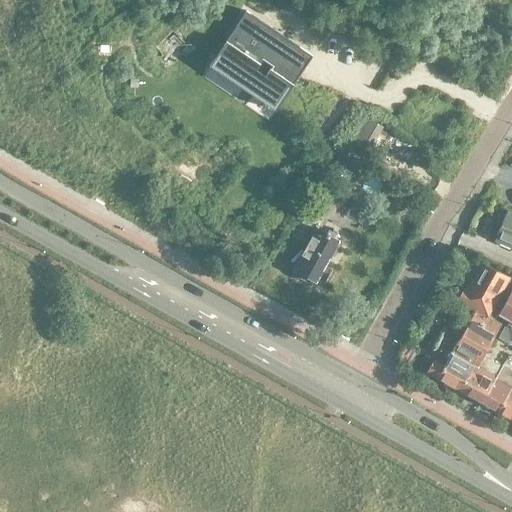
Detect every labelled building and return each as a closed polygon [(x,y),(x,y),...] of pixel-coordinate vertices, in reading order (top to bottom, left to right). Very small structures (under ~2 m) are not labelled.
[(230,35),(207,68),(273,113),(295,80),(312,56),(287,39),(269,27),(246,11),(230,35)] [(364,150),(378,125),(366,117),(351,142),(364,150)] [(318,174),(306,195),(319,202),(331,181),(318,174)] [(511,213),(509,212),(496,240),(511,246),(511,213)] [(315,281),(338,239),(315,227),(293,268),(315,281)] [(475,310),(488,317),(510,278),(482,262),(466,290),(482,299),(475,310)] [(475,311),(454,348),(469,357),(473,351),(475,352),(478,348),(482,351),(485,352),(500,324),(488,317),(475,310),(482,299),(466,290),(463,288),(456,301),(475,311)] [(511,289),(499,314),(511,320),(511,289)] [(505,326),(498,338),(510,345),(509,329),(505,326)] [(407,368),(417,350),(405,344),(398,356),(401,365),(407,368)] [(469,357),(454,348),(444,366),(433,360),(426,372),(458,391),(482,351),(478,348),(475,352),(473,351),(469,357)] [(484,354),(485,352),(482,351),(458,391),(482,405),(504,366),(502,365),(502,366),(491,360),(492,359),(484,354)] [(497,413),(511,385),(511,369),(504,366),(482,405),(497,413)] [(511,385),(497,413),(511,421),(511,385)]
